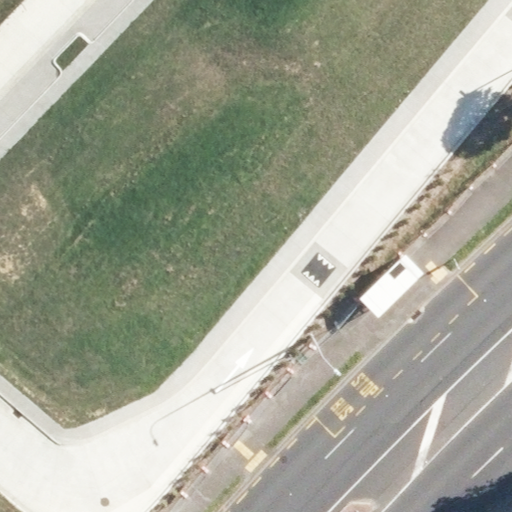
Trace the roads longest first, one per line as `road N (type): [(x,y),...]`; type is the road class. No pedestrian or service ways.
road 1 (residential): [(511,36),(192,408),(100,488),(73,494),(40,482),(0,446)]
road 2 (secondary): [(323,511),(383,455),(456,409)]
road 3 (secondary): [(456,409),(439,450),(395,511)]
